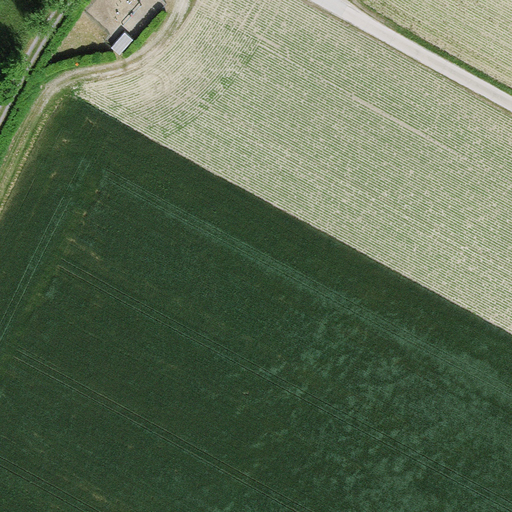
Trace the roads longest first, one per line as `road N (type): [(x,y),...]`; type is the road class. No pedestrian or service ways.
road 1 (track): [(178,0),(146,55),(62,76),(0,202)]
road 2 (unclassified): [(321,0),(511,107)]
road 3 (track): [(67,0),(0,114)]
